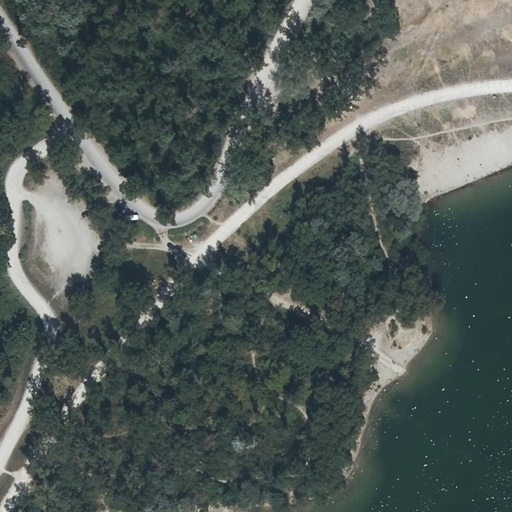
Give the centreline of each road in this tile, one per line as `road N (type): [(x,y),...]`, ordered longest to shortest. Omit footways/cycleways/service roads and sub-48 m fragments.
road 1 (unclassified): [(74,132),(18,167),(8,187),(14,278),(47,315),(51,341),(0,463)]
road 2 (unclassified): [(74,132),(129,200),(166,225),(207,204),(222,182)]
road 3 (track): [(222,182),(297,15),(312,0)]
road 4 (unclassified): [(0,24),(74,132)]
